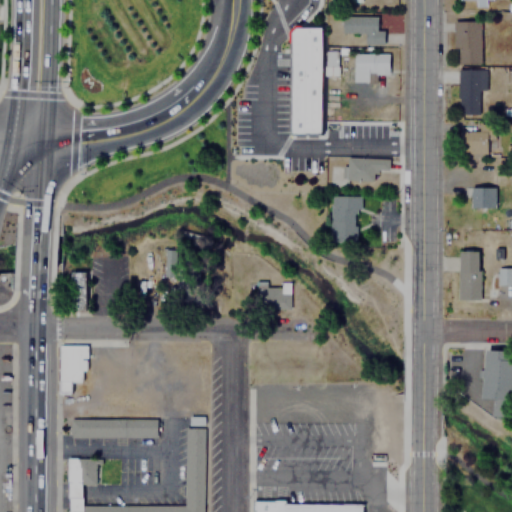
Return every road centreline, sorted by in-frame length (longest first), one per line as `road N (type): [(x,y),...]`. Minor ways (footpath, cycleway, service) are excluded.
road 1 (tertiary): [(424,511),(419,0)]
road 2 (trunk): [(226,31),(203,76),(170,109),(116,130),(43,135)]
road 3 (trunk): [(31,511),(33,305)]
road 4 (residential): [(32,326),(232,330)]
road 5 (residential): [(228,511),(232,330)]
road 6 (trunk): [(18,0),(11,136)]
road 7 (trunk): [(43,135),(46,0)]
